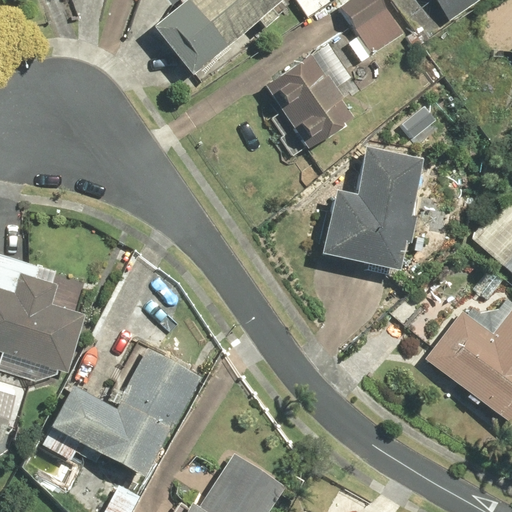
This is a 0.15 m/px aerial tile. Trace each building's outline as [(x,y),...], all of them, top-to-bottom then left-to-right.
[(280,0),(179,0),(153,21),(193,70),(259,17),(266,25),(280,14),(273,6),(280,0)] [(398,35),(369,0),(340,0),(330,9),(369,57),(398,35)] [(426,0),(438,18),(464,0),(426,0)] [(353,116),(311,51),(265,81),(306,145),(353,116)] [(437,125),(419,103),(391,126),(409,148),(437,125)] [(420,155),(364,143),(355,188),(333,183),(319,248),(397,264),(420,155)] [(0,346),(2,347),(0,352),(0,368),(34,378),(56,373),(57,368),(68,372),(86,309),(52,299),(57,281),(35,275),(39,262),(0,251),(0,346)] [(498,286),(483,272),(467,289),(483,302),(498,286)] [(180,299),(166,308),(188,342),(202,333),(180,299)] [(416,358),(500,426),(511,411),(511,303),(508,301),(482,333),(454,310),(416,358)] [(73,382),(51,422),(145,472),(199,373),(148,346),(116,405),(73,382)] [(0,389),(0,438),(0,439),(13,394),(0,389)] [(190,498),(181,511),(264,511),(285,481),(234,448),(197,503),(190,498)] [(132,511),(139,500),(111,484),(95,511),(132,511)]
